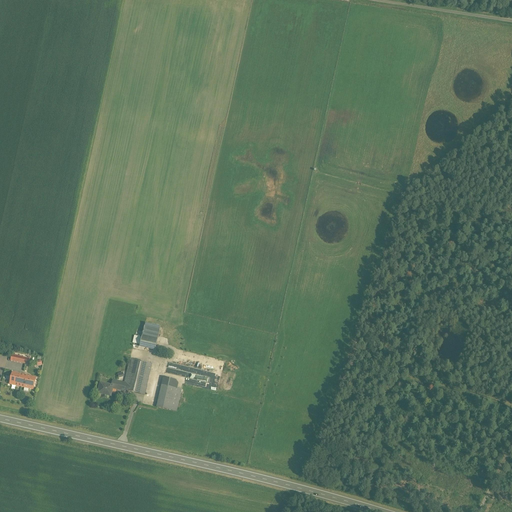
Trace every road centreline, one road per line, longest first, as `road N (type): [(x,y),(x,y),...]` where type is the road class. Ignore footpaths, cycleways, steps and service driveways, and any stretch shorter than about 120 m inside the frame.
road 1 (secondary): [(0,419),(380,511)]
road 2 (unclassified): [(377,0),(511,21)]
